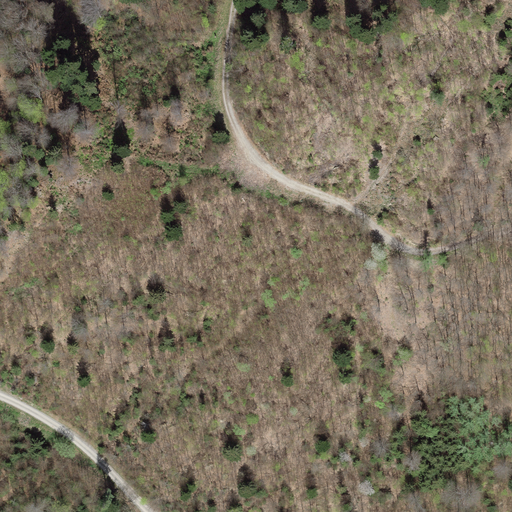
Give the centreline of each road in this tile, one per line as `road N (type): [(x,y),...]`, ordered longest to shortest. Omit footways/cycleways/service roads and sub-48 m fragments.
road 1 (track): [(235,0),(228,110),(264,169),(349,206),(408,251),(442,250),(511,229)]
road 2 (track): [(147,511),(78,440),(0,395)]
